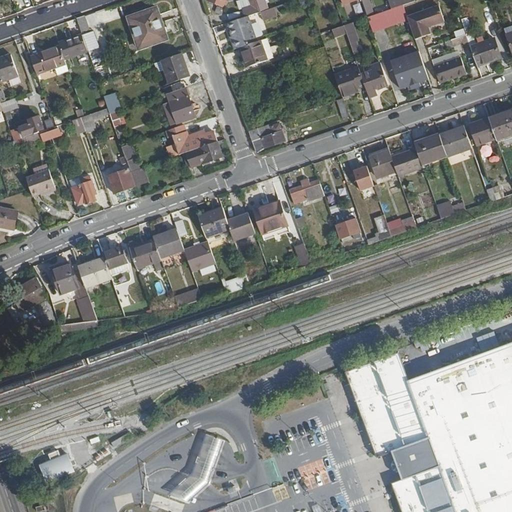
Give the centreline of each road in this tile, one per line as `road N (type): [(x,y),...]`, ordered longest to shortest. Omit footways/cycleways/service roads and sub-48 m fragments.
road 1 (unclassified): [(85,511),(106,476),(178,428),(351,345),(511,287)]
road 2 (residential): [(511,80),(250,173)]
road 3 (residential): [(250,173),(0,267)]
road 4 (residential): [(250,173),(189,0)]
